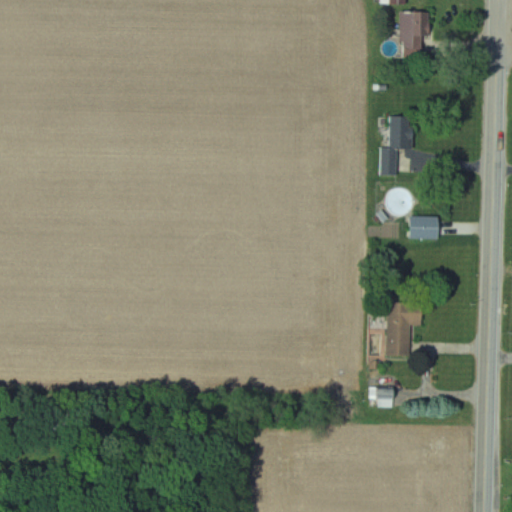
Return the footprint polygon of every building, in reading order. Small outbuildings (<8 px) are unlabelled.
[(402,12),(402,58),(433,58),(433,12),(402,12)] [(416,150),(417,117),(392,117),(392,148),(383,148),(383,176),(401,176),(401,150),(416,150)] [(442,240),(442,217),(413,217),(413,240),(442,240)] [(425,303),(389,303),(389,356),(413,356),(413,325),(425,325),(425,303)] [(395,407),(395,389),(380,389),(380,406),(395,407)]
